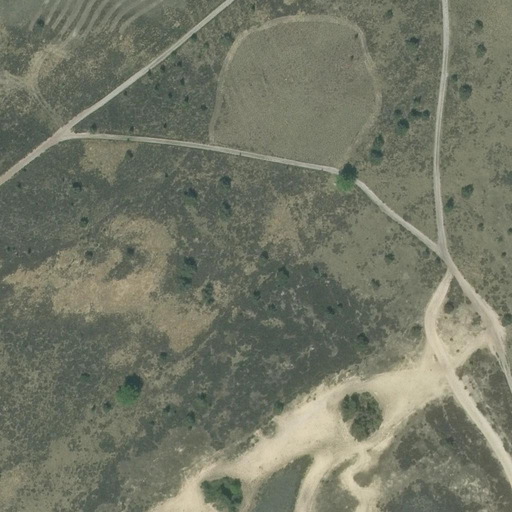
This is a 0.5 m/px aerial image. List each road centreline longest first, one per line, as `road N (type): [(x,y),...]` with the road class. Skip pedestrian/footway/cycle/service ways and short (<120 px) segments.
road 1 (track): [(440,252),(342,174),(182,144),(58,136)]
road 2 (track): [(440,252),(433,157),(442,0)]
road 3 (track): [(230,0),(58,136)]
road 4 (track): [(511,388),(486,312),(440,252)]
